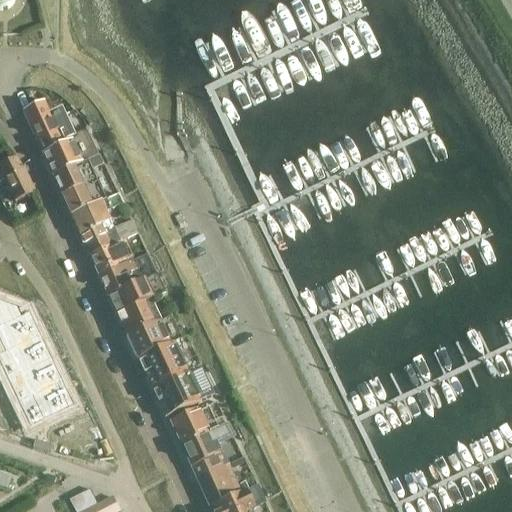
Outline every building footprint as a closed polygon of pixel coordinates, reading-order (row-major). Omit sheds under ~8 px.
[(16,0),(0,0),(0,15),(4,15),(8,14),(11,11),(13,8),(15,4),(16,0)] [(22,113),(42,157),(63,147),(61,144),(74,138),(74,137),(64,117),(51,123),(43,104),(22,113)] [(84,132),(74,137),(74,138),(61,144),(63,147),(42,157),(52,179),(87,163),(97,158),(84,132)] [(16,159),(15,159),(0,166),(0,183),(4,182),(14,204),(35,194),(23,171),(16,159)] [(87,163),(52,179),(71,219),(102,204),(105,203),(96,183),(87,163)] [(122,207),(118,197),(102,204),(71,219),(80,239),(109,225),(104,215),(122,207)] [(80,239),(84,249),(115,235),(110,224),(109,225),(80,239)] [(84,249),(98,279),(143,258),(141,255),(140,254),(131,259),(123,243),(137,236),(132,226),(115,235),(84,249)] [(143,258),(98,279),(108,300),(136,286),(156,277),(151,265),(147,267),(146,263),(149,261),(147,256),(143,258)] [(108,300),(117,319),(146,305),(150,303),(164,296),(165,296),(160,286),(155,289),(151,280),(156,278),(156,277),(136,286),(108,300)] [(0,291),(0,303),(4,305),(8,294),(0,291)] [(126,339),(156,326),(159,324),(160,324),(150,303),(146,305),(117,319),(126,339)] [(28,315),(0,328),(0,347),(4,356),(40,339),(28,315)] [(156,326),(126,339),(137,363),(173,346),(180,343),(186,340),(181,330),(165,337),(159,324),(156,326)] [(40,339),(4,356),(15,379),(51,362),(40,339)] [(137,363),(147,384),(188,364),(185,358),(180,360),(173,346),(137,363)] [(51,362),(15,379),(26,402),(62,385),(51,362)] [(199,387),(188,364),(147,384),(164,421),(200,404),(194,390),(199,387)] [(62,385),(26,402),(37,426),(73,409),(62,385)] [(226,427),(223,421),(213,426),(205,409),(170,425),(181,448),(226,427)] [(49,423),(38,428),(43,439),(54,434),(49,423)] [(181,448),(196,481),(227,467),(222,456),(220,457),(215,447),(233,439),(226,427),(181,448)] [(240,495),(227,467),(196,481),(209,509),(240,495)] [(209,510),(210,511),(250,511),(265,505),(256,488),(240,496),(240,495),(209,509),(209,510)] [(118,511),(112,500),(97,507),(89,491),(68,502),(73,511),(118,511)]
